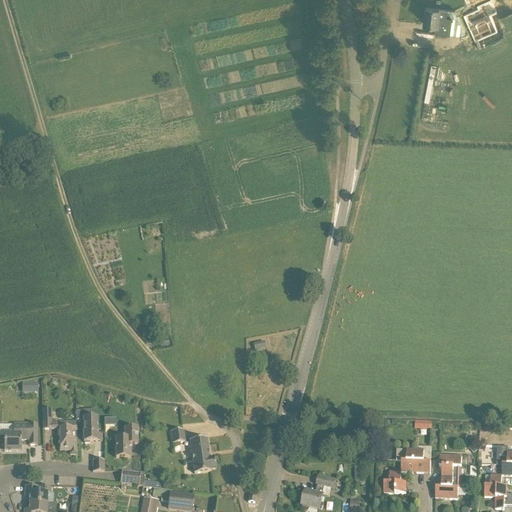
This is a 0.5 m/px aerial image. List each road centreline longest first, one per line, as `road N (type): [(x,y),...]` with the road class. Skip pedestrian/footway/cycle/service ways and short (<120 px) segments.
road 1 (track): [(195,406),(93,279),(3,0)]
road 2 (tertiary): [(262,511),(348,184),(355,83)]
road 3 (track): [(246,511),(232,432),(195,406)]
